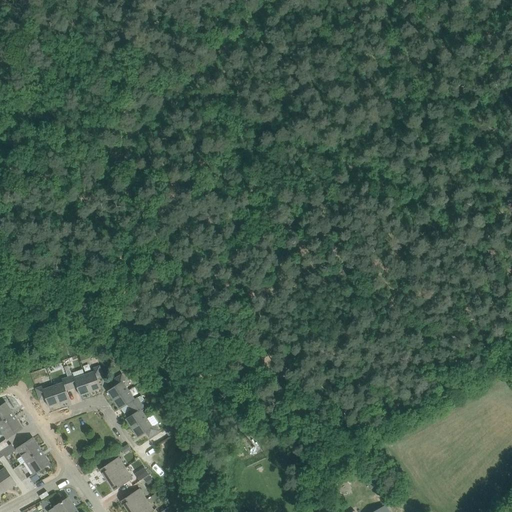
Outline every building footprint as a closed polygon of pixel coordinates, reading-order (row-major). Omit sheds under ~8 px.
[(85,374),(91,392),(101,388),(98,380),(104,377),(100,366),(94,368),(95,371),(85,374)] [(66,371),(68,376),(72,388),(77,386),(81,395),(91,392),(85,374),(75,378),(74,375),(72,375),(70,370),(66,371)] [(108,391),(114,400),(129,390),(123,381),(125,379),(122,375),(112,382),(115,386),(108,391)] [(72,388),(68,376),(62,378),(64,382),(54,386),(58,398),(59,403),(70,399),(67,390),(72,388)] [(59,403),(58,398),(54,386),(44,389),(43,386),(36,388),(40,400),(46,398),(49,407),(59,403)] [(130,409),(141,403),(140,402),(138,398),(135,400),(129,390),(114,400),(120,409),(127,404),(130,409)] [(6,403),(0,406),(0,425),(14,415),(6,403)] [(133,414),(126,419),(132,428),(147,418),(142,410),(144,408),(141,403),(130,409),(133,414)] [(0,425),(0,428),(7,438),(23,428),(14,415),(0,425)] [(138,437),(142,434),(145,433),(149,438),(159,431),(156,426),(153,427),(147,418),(132,428),(138,437)] [(176,422),(165,429),(169,435),(180,428),(176,422)] [(18,448),(26,461),(41,451),(33,438),(18,448)] [(0,452),(1,451),(10,445),(5,439),(0,443),(0,452)] [(4,455),(6,458),(16,450),(12,444),(10,445),(1,451),(4,455)] [(128,444),(123,447),(121,449),(124,453),(131,449),(128,444)] [(35,473),(50,463),(41,451),(26,461),(35,473)] [(100,469),(108,480),(127,467),(119,456),(100,469)] [(14,469),(16,473),(22,481),(27,478),(19,465),(14,469)] [(127,467),(108,480),(115,491),(133,477),(127,467)] [(366,467),(359,473),(372,489),(379,483),(366,467)] [(16,483),(6,468),(0,472),(0,487),(3,492),(16,483)] [(139,482),(150,475),(146,470),(136,477),(139,482)] [(150,475),(144,479),(148,485),(154,481),(150,475)] [(121,501),(129,511),(148,498),(141,488),(121,501)] [(49,511),(70,511),(76,508),(69,497),(49,511)] [(148,498),(129,511),(150,511),(155,509),(148,498)]
